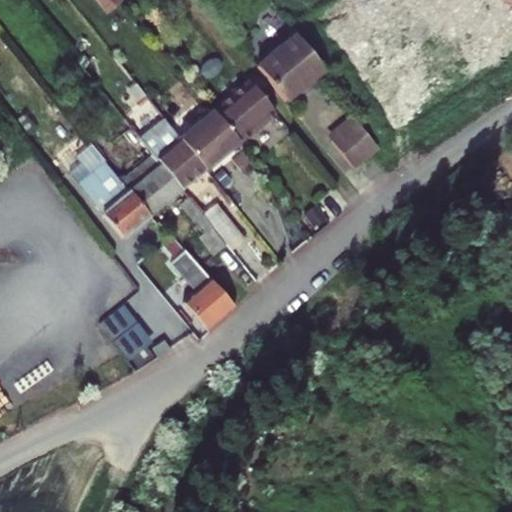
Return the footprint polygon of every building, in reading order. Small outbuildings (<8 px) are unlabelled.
[(299,29),(260,61),(289,96),(328,64),(299,29)] [(252,76),(217,106),(242,136),(277,106),(252,76)] [(217,106),(183,135),(208,165),(242,136),(217,106)] [(141,134),(159,158),(184,187),(208,165),(183,135),(166,114),(141,134)] [(383,145),(364,122),(339,142),(358,165),(383,145)] [(153,213),(184,187),(159,158),(129,182),(134,189),(153,213)] [(69,172),(103,217),(107,214),(126,236),(153,213),(134,189),(114,207),(81,163),(69,172)] [(228,238),(205,211),(196,219),(219,246),(228,238)] [(219,293),(195,268),(182,280),(196,297),(184,309),(205,331),(215,320),(232,305),(219,293)] [(164,270),(154,279),(172,299),(182,291),(164,270)] [(162,343),(152,352),(158,360),(169,350),(162,343)]
